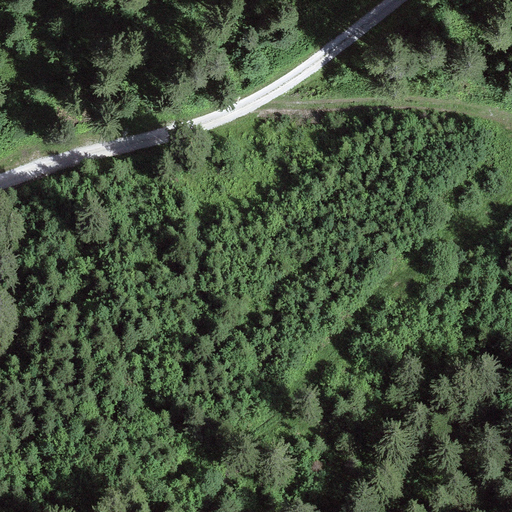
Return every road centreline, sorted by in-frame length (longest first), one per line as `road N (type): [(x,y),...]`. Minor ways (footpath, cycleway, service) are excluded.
road 1 (track): [(0,182),(245,105),(398,0)]
road 2 (track): [(245,105),(423,105),(511,122)]
